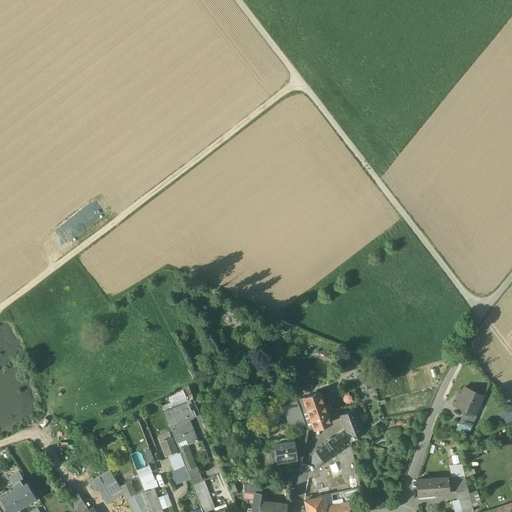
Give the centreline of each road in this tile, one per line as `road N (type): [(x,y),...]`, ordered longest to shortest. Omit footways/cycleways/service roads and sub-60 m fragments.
road 1 (track): [(236,0),(481,312)]
road 2 (track): [(0,309),(299,80)]
road 3 (residential): [(402,511),(442,389),(481,312)]
road 4 (track): [(0,444),(28,434),(88,502),(108,511)]
